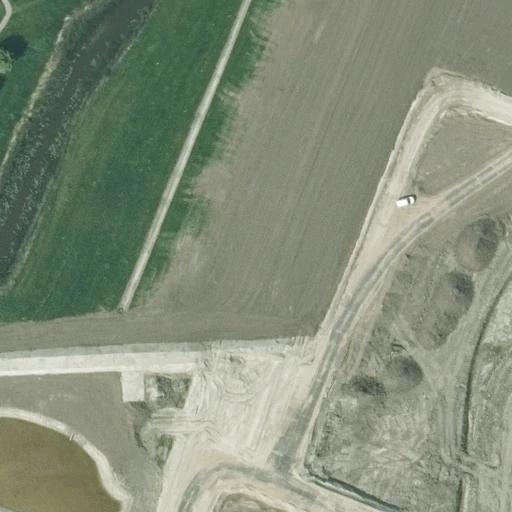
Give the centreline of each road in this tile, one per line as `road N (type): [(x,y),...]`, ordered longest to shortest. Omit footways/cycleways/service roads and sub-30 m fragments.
road 1 (residential): [(511,109),(452,94),(424,119),(311,389)]
road 2 (residential): [(191,511),(208,459),(244,462),(277,479)]
